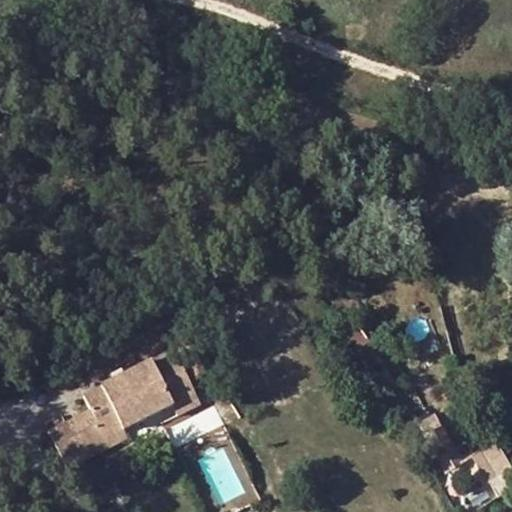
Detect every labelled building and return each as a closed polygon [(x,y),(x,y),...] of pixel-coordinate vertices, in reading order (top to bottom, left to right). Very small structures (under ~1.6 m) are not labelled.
[(353,317),(342,324),(358,351),(369,344),(353,317)] [(201,353),(186,362),(197,380),(212,371),(201,353)] [(173,409),(196,396),(172,355),(87,402),(94,415),(83,421),(87,428),(75,435),(90,463),(114,450),(108,439),(123,430),(126,435),(173,409)] [(180,420),(202,407),(196,396),(173,409),(180,420)] [(56,435),(76,471),(90,463),(75,435),(87,428),(83,421),(56,435)] [(108,439),(114,450),(130,441),(126,435),(123,430),(108,439)] [(483,483),(508,469),(493,443),(468,457),(483,483)]
